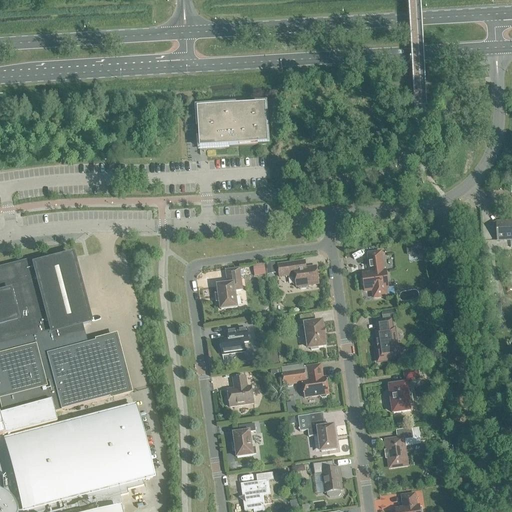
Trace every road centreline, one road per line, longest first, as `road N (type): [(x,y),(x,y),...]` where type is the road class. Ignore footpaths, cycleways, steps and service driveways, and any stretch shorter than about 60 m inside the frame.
road 1 (residential): [(329,242),(190,267),(221,511)]
road 2 (unclassified): [(0,236),(326,214)]
road 3 (secondary): [(494,12),(183,32)]
road 4 (secondary): [(184,64),(495,46)]
road 5 (unclassified): [(326,214),(434,205),(464,188),(496,140),(495,46)]
road 6 (residential): [(367,511),(329,242)]
road 7 (secondary): [(0,77),(184,64)]
road 8 (secondary): [(183,32),(0,44)]
